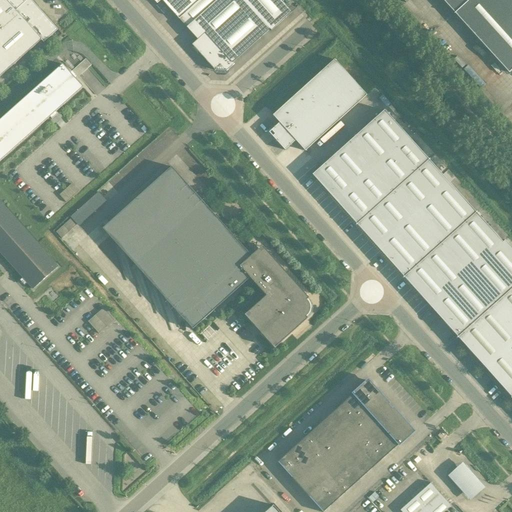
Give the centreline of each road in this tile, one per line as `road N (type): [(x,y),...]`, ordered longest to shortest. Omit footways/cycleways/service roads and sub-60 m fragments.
road 1 (unclassified): [(130,511),(377,289)]
road 2 (unclassified): [(377,289),(217,113)]
road 3 (unclassified): [(511,438),(377,289)]
road 4 (unknown): [(0,318),(88,427),(98,465),(92,484)]
road 5 (unknown): [(161,50),(23,179)]
road 6 (unclassified): [(217,113),(117,0)]
road 7 (residential): [(217,113),(309,30)]
